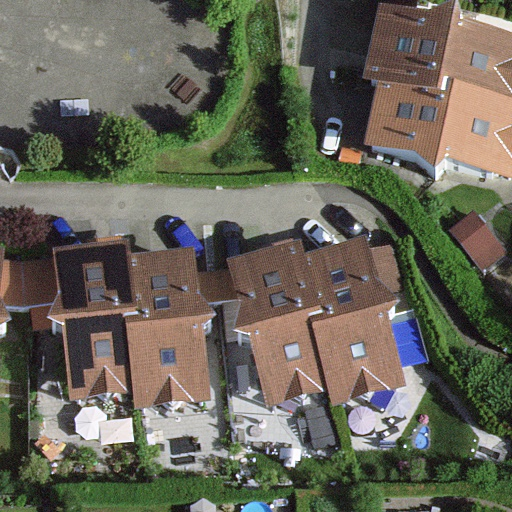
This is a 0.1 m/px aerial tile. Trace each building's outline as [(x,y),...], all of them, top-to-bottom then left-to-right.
[(442,0),(403,0),(404,9),(442,10),(442,0)] [(405,13),(388,86),(402,89),(467,103),(470,91),(511,100),(511,35),(487,29),(480,11),(454,21),(405,13)] [(402,89),(388,152),(511,179),(511,100),(470,91),(467,103),(402,89)] [(309,255),(239,272),(274,411),(344,393),(314,271),(309,255)] [(416,397),(380,255),(314,271),(344,393),(350,414),(416,397)] [(137,260),(68,266),(80,410),(149,404),(137,267),(137,260)] [(218,410),(206,262),(137,267),(149,404),(150,416),(218,410)] [(0,396),(13,268),(0,266),(0,396)]
